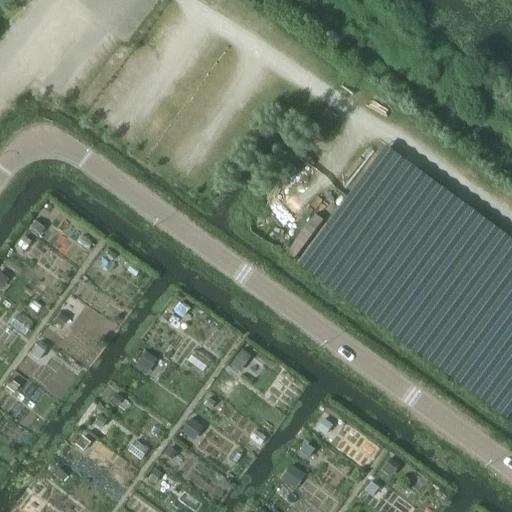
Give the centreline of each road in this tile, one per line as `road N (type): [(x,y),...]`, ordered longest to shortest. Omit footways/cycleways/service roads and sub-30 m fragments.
road 1 (residential): [(0,171),(41,140),(65,147),(511,470)]
road 2 (unknown): [(208,15),(138,126)]
